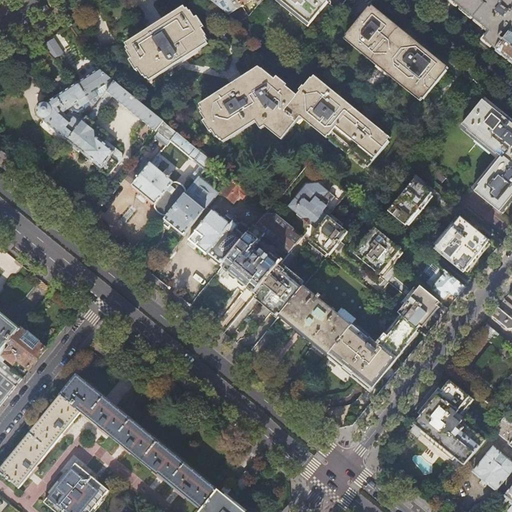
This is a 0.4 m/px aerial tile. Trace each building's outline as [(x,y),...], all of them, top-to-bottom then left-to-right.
[(210,0),(240,23),(250,17),(243,7),(238,0),(210,0)] [(279,0),(311,26),(329,4),(324,0),(279,0)] [(450,0),(491,33),(485,41),(497,50),(511,32),(511,0),(450,0)] [(391,73),(424,100),(448,72),(434,61),(420,49),(413,44),(414,43),(403,34),(402,35),(398,31),(378,14),(370,8),(347,37),(379,64),(391,74),(391,73)] [(130,61),(137,72),(139,71),(144,78),(145,77),(147,80),(173,64),(173,65),(185,57),(209,41),(207,38),(208,37),(203,30),(205,29),(199,18),(197,19),(192,12),(191,13),(189,9),(166,24),(165,23),(158,28),(150,33),(151,33),(127,48),(129,52),(128,52),(132,59),(130,61)] [(511,32),(497,50),(511,62),(511,32)] [(64,53),(53,37),(42,45),(55,59),(64,53)] [(34,67),(24,55),(15,61),(28,72),(34,67)] [(94,70),(93,71),(89,75),(84,77),(83,77),(82,77),(81,77),(81,78),(80,79),(80,80),(80,81),(80,82),(78,83),(90,101),(103,93),(105,90),(103,87),(111,82),(114,84),(116,82),(100,69),(99,69),(98,69),(97,69),(96,69),(95,69),(94,70)] [(297,98),(278,83),(262,70),(246,80),(233,88),(234,88),(200,110),(202,113),(201,113),(205,120),(203,122),(210,133),(212,131),(217,138),(218,137),(220,141),(257,117),(262,123),(264,123),(266,122),(283,136),(302,114),(370,168),(375,162),(376,163),(379,160),(377,159),(390,143),(369,125),(370,125),(362,119),(341,103),(341,102),(334,96),(334,97),(313,80),(297,98)] [(157,130),(164,122),(116,82),(114,84),(95,108),(88,117),(82,124),(68,141),(70,142),(69,144),(80,153),(81,151),(90,159),(100,167),(100,169),(108,176),(119,163),(111,156),(115,151),(107,144),(103,141),(109,135),(92,122),(113,96),(119,101),(120,102),(119,103),(119,104),(123,107),(124,107),(125,106),(144,121),(147,123),(141,130),(139,128),(131,138),(142,148),(157,130)] [(88,117),(95,108),(90,101),(78,83),(77,83),(75,83),(73,83),(66,88),(61,91),(60,92),(59,93),(59,95),(57,97),(72,111),(73,113),(88,117)] [(68,141),(82,124),(75,117),(72,121),(68,118),(66,115),(72,111),(57,97),(46,103),(43,103),(41,104),(39,105),(37,108),(36,110),(37,113),(37,115),(39,117),(42,119),(44,119),(44,120),(51,126),(68,141)] [(468,111),(456,101),(454,104),(466,114),(468,111)] [(511,123),(489,105),(484,101),(463,126),(469,131),(468,132),(497,156),(498,155),(502,158),(475,191),(476,191),(476,192),(494,207),(493,208),(500,214),(510,201),(511,198),(511,123)] [(413,114),(415,116),(424,105),(422,103),(413,114)] [(206,170),(212,162),(164,122),(157,130),(159,132),(156,136),(167,146),(165,149),(178,160),(184,153),(206,170)] [(112,138),(109,135),(103,141),(107,144),(112,138)] [(410,157),(409,159),(419,168),(421,166),(410,157)] [(161,212),(166,211),(182,191),(182,190),(182,186),(180,184),(181,183),(177,179),(176,180),(173,180),(170,180),(146,161),(129,182),(142,193),(152,201),(152,205),(153,207),(156,210),(159,212),(161,212)] [(432,178),(440,186),(446,179),(437,172),(432,178)] [(220,193),(196,174),(182,191),(166,211),(158,221),(165,226),(168,222),(185,236),(220,193)] [(245,190),(231,179),(221,192),(235,203),(245,190)] [(389,212),(406,226),(418,212),(433,194),(416,180),(389,212)] [(318,231),(329,217),(349,193),(336,182),(329,192),(319,184),(308,185),(290,207),(306,220),(306,223),(308,225),(311,225),(318,231)] [(222,269),(248,238),(237,228),(239,226),(234,222),(232,224),(215,210),(190,240),(207,254),(206,256),(222,269)] [(242,283),(256,295),(280,266),(284,261),(274,253),(267,261),(257,254),(259,252),(255,248),(264,237),(267,240),(268,243),(270,245),(272,245),(275,242),(289,254),(304,237),(271,210),(248,238),(222,269),(220,272),(224,276),(228,279),(232,274),(242,283)] [(93,211),(88,217),(94,223),(98,218),(97,215),(93,211)] [(310,240),(330,256),(349,233),(329,217),(318,231),(310,240)] [(435,249),(464,273),(477,258),(490,241),(461,218),(435,249)] [(355,254),(381,276),(391,264),(403,250),(376,227),(362,244),(363,244),(355,254)] [(432,261),(423,271),(431,278),(440,267),(432,261)] [(281,316),(305,287),(280,266),(256,295),(262,299),(274,310),(276,311),(281,316)] [(465,288),(440,267),(431,278),(427,283),(434,288),(434,291),(444,299),(445,299),(446,299),(450,294),(455,297),(456,297),(456,296),(457,296),(457,297),(458,297),(465,288)] [(404,318),(418,330),(425,321),(440,303),(421,286),(408,302),(407,301),(406,303),(407,304),(398,314),(404,318)] [(330,355),(330,354),(353,326),(320,299),(323,297),(321,296),(319,298),(305,287),(281,316),(289,322),(307,336),(322,349),(330,355)] [(498,307),(492,315),(498,321),(505,313),(498,307)] [(0,355),(6,348),(22,329),(0,311),(0,355)] [(511,318),(505,313),(498,321),(509,329),(511,329),(511,318)] [(353,326),(330,354),(341,364),(366,384),(371,388),(387,369),(406,345),(418,330),(404,318),(388,337),(384,334),(377,343),(370,338),(369,339),(353,326)] [(511,356),(511,344),(487,324),(481,332),(511,356)] [(19,359),(31,369),(38,360),(47,349),(35,339),(22,329),(6,348),(9,351),(5,356),(15,364),(19,359)] [(96,354),(88,364),(94,369),(102,359),(96,354)] [(202,511),(219,490),(192,468),(153,436),(102,394),(79,375),(46,414),(0,471),(0,472),(19,488),(82,412),(202,511)] [(443,448),(465,466),(489,437),(477,427),(477,426),(466,417),(463,421),(459,418),(463,414),(474,401),(450,382),(433,403),(415,424),(443,448)] [(510,445),(511,446),(511,423),(505,417),(494,431),(511,444),(510,445)] [(497,491),(511,472),(511,461),(494,447),(474,472),(486,482),(497,491)] [(242,461),(244,459),(237,453),(235,455),(242,461)] [(55,511),(91,511),(109,491),(77,464),(44,502),(55,511)] [(246,511),(242,509),(219,490),(202,511),(201,511),(246,511)]
